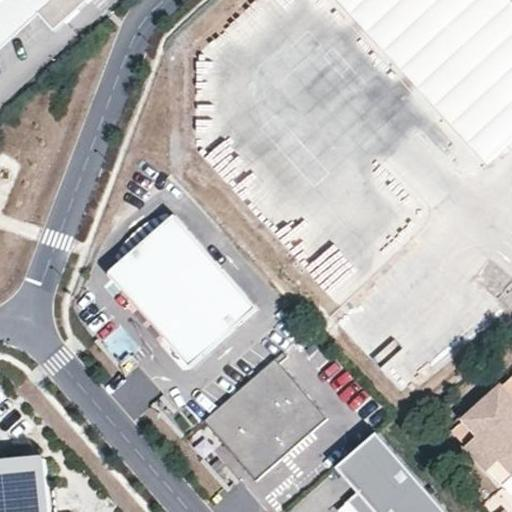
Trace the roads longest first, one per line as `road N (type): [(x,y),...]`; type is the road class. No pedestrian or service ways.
road 1 (residential): [(23,329),(142,20),(165,0)]
road 2 (residential): [(189,511),(23,329)]
road 3 (unknown): [(0,91),(99,0)]
